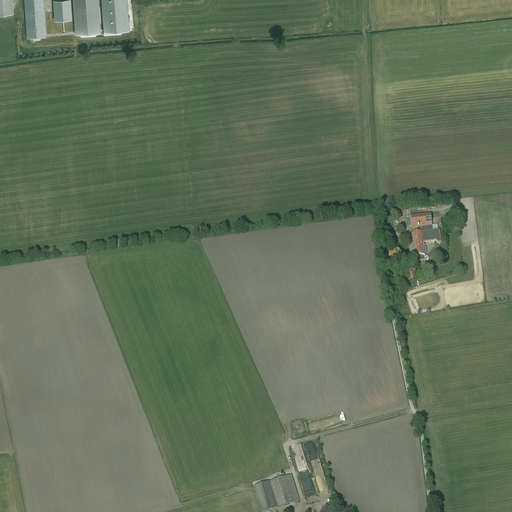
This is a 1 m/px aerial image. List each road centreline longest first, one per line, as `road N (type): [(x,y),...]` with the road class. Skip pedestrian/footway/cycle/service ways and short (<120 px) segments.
road 1 (track): [(430,511),(384,267),(404,257)]
road 2 (track): [(412,410),(290,442),(291,467)]
